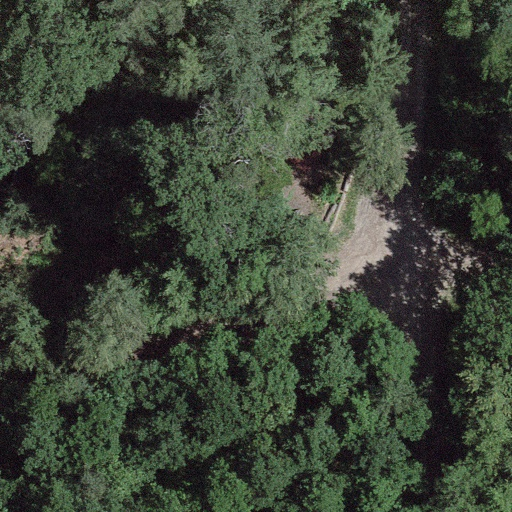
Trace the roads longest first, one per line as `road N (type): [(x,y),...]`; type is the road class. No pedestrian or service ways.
road 1 (track): [(0,411),(416,269),(409,182),(413,0)]
road 2 (track): [(427,511),(416,269)]
